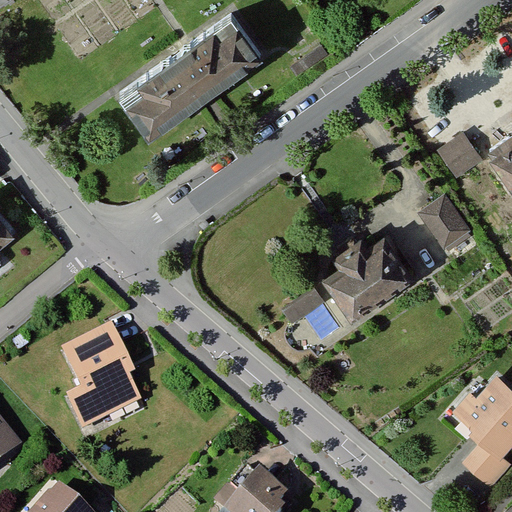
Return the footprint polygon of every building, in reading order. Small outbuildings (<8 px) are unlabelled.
[(231,14),(119,91),(150,136),(262,59),(231,14)] [(468,131),(441,149),(458,174),(484,157),(468,131)] [(511,137),(496,149),(511,172),(511,137)] [(449,194),(425,209),(452,250),(476,234),(449,194)] [(0,240),(12,231),(0,216),(0,263),(0,264),(0,263),(0,240)] [(370,237),(342,256),(348,265),(331,276),(357,315),(423,272),(398,235),(378,248),(370,237)] [(134,375),(111,328),(64,351),(86,396),(71,404),(85,434),(103,425),(101,421),(138,404),(126,380),(134,375)] [(511,444),(511,391),(496,377),(478,398),(470,391),(452,412),(473,429),(467,435),(477,444),(460,463),(490,488),(508,467),(499,460),(511,444)] [(0,457),(15,444),(0,425),(0,457)] [(250,489),(265,471),(252,461),(238,479),(250,489)] [(295,495),(265,471),(250,489),(231,511),(289,511),(291,510),(286,506),(295,495)] [(85,511),(55,486),(32,511),(85,511)]
